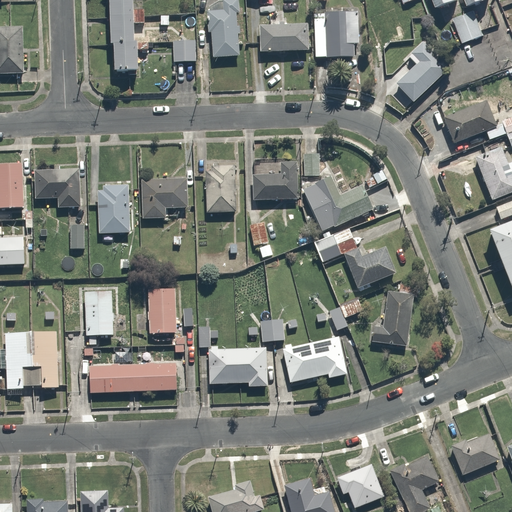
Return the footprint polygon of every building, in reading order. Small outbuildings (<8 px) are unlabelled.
[(110,0),(113,50),(117,49),(119,76),(140,75),(136,0),(110,0)] [(462,0),(444,0),(450,11),(464,4),(462,0)] [(214,35),(215,61),(240,59),(238,15),(241,15),(240,1),(225,2),(225,12),(209,13),(210,36),(214,35)] [(395,8),(372,18),(392,65),(414,55),(395,8)] [(473,10),(456,19),(470,44),(487,35),(473,10)] [(363,13),(317,12),(317,59),(363,60),(363,13)] [(287,26),(287,14),(270,15),(270,26),(261,26),(262,55),(311,54),(310,25),(287,26)] [(26,32),(0,30),(0,75),(25,77),(26,32)] [(197,42),(176,43),(177,65),(199,64),(197,42)] [(502,124),(499,126),(489,103),(446,122),(456,145),(487,132),(490,141),(506,135),(502,124)] [(511,173),(502,151),(479,161),(497,201),(511,193),(511,173)] [(314,177),(315,157),(305,157),(304,177),(314,177)] [(281,161),(282,178),(273,178),(272,160),(251,161),(253,204),(301,202),(299,160),(281,161)] [(26,167),(0,167),(0,209),(26,209),(26,167)] [(243,172),(208,170),(204,213),(240,216),(243,172)] [(37,173),(37,201),(60,201),(60,209),(81,209),(81,173),(37,173)] [(330,178),(315,186),(335,228),(378,208),(367,185),(339,198),(330,178)] [(167,221),(167,213),(180,214),(180,210),(192,210),(192,185),(141,185),(141,221),(167,221)] [(131,190),(98,190),(99,238),(132,237),(131,190)] [(266,221),(251,224),(255,246),(270,243),(266,221)] [(511,221),(490,230),(511,286),(511,221)] [(85,226),(70,226),(69,250),(85,250),(85,226)] [(317,243),(324,262),(359,249),(353,230),(317,243)] [(27,240),(0,240),(0,266),(27,265),(27,240)] [(362,252),(345,258),(355,288),(394,274),(387,252),(365,259),(362,252)] [(180,290),(152,290),(151,334),(179,335),(180,290)] [(413,295),(389,292),(385,329),(372,327),(371,344),(407,347),(413,295)] [(114,298),(87,298),(87,338),(114,339),(114,298)] [(339,308),(331,311),(339,331),(347,327),(339,308)] [(263,329),(250,328),(250,336),(263,336),(264,342),(289,340),(288,321),(262,322),(263,329)] [(210,328),(200,328),(200,347),(210,347),(210,328)] [(25,391),(25,385),(45,384),(46,389),(62,388),(60,331),(7,333),(8,391),(25,391)] [(336,337),(282,352),(292,388),(346,374),(336,337)] [(186,340),(177,340),(177,353),(185,354),(186,340)] [(269,350),(212,353),(214,386),(270,384),(269,350)] [(177,366),(90,366),(90,395),(177,394),(177,366)] [(490,432),(450,449),(462,477),(502,460),(490,432)] [(430,458),(391,474),(402,502),(392,506),(394,511),(405,511),(406,511),(427,511),(431,511),(424,493),(441,486),(430,458)] [(376,466),(338,481),(348,509),(386,495),(376,466)] [(316,500),(309,479),(285,487),(293,511),(337,511),(332,495),(316,500)] [(252,480),(206,501),(211,511),(258,511),(265,509),(252,480)] [(112,494),(84,494),(84,511),(124,511),(125,511),(112,511),(112,494)] [(70,511),(70,500),(30,501),(30,511),(70,511)] [(14,511),(14,503),(0,503),(0,511),(14,511)]
